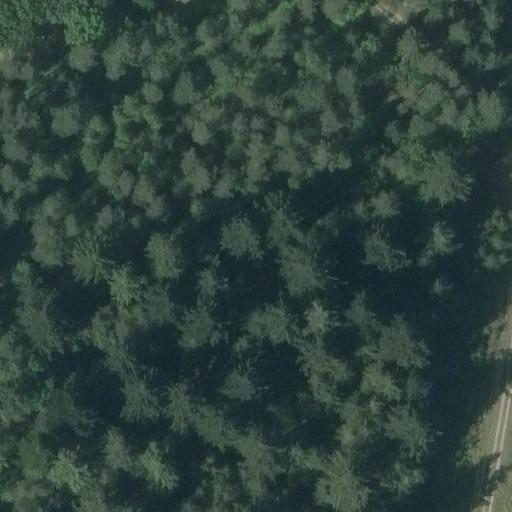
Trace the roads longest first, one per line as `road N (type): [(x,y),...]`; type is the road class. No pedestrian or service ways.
road 1 (track): [(372,0),(511,131)]
road 2 (track): [(511,330),(480,511)]
